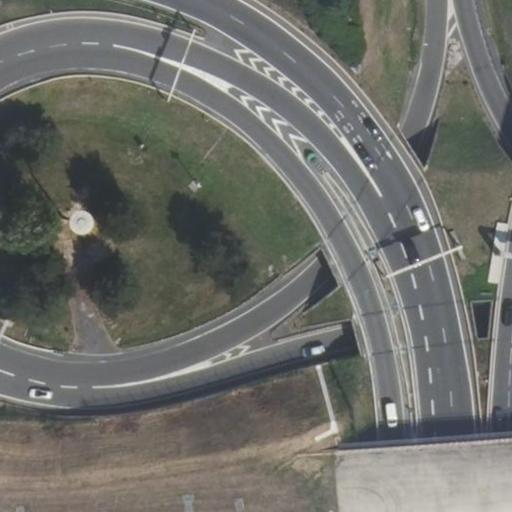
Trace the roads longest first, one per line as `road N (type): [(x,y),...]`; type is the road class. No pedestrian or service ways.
road 1 (unclassified): [(152,55),(241,116),(289,161),(322,212),(376,346),(391,511)]
road 2 (secondary): [(193,0),(276,45),(344,109),(389,177),(421,250),(453,426)]
road 3 (secondary): [(449,0),(428,134),(386,222),(333,289),(270,337),(173,385)]
road 4 (secondary): [(152,55),(249,97),(352,190),(395,261),(426,368),(453,426)]
road 5 (secondary): [(511,320),(396,329),(173,385)]
road 6 (secondary): [(0,65),(25,54),(89,49),(152,55)]
road 7 (secondary): [(511,134),(470,38),(463,0)]
road 8 (secondary): [(173,385),(92,399),(32,395)]
